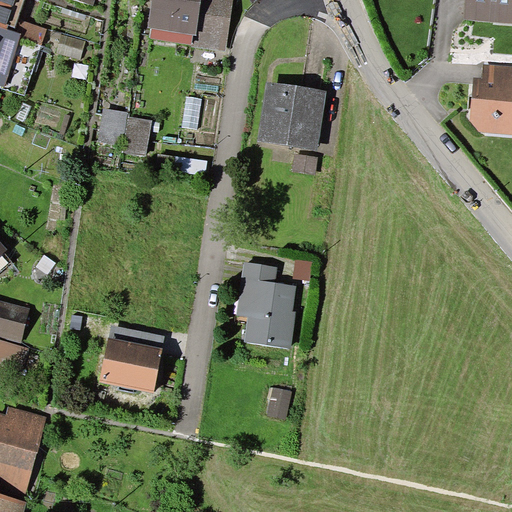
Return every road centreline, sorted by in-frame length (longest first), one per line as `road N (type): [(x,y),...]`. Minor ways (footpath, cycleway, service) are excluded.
road 1 (residential): [(280,0),(246,39),(185,436)]
road 2 (residential): [(511,229),(369,64),(344,0)]
